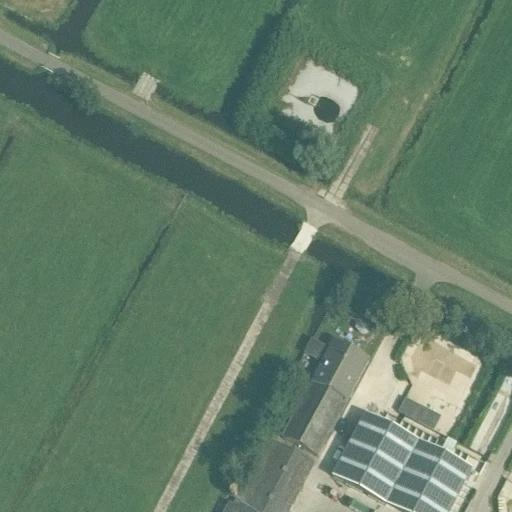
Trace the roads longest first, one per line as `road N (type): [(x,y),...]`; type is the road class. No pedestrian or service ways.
road 1 (unclassified): [(511,310),(0,37)]
road 2 (track): [(162,511),(315,221)]
road 3 (track): [(439,0),(315,221)]
